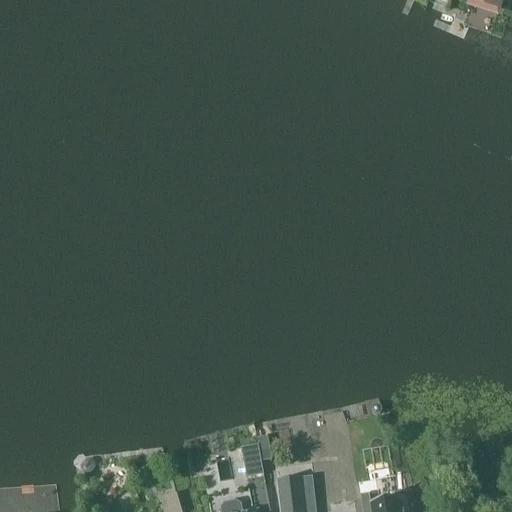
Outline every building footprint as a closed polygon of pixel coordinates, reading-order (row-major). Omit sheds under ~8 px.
[(472,0),(472,3),(499,12),(503,0),(472,0)] [(380,415),(383,411),(382,407),(377,405),(373,406),(371,410),(372,414),(376,416),(380,415)] [(259,448),(242,451),(247,481),(264,478),(259,448)] [(81,473),(85,477),(86,477),(91,477),(97,469),(96,464),(92,460),(87,461),(80,468),(81,473)] [(399,511),(399,502),(370,505),(369,497),(362,498),(363,511),(399,511)]
